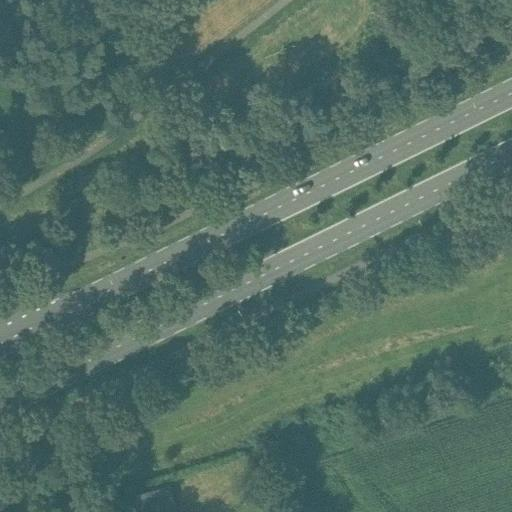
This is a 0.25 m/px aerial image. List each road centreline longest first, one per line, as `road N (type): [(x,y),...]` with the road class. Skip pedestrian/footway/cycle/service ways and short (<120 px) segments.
road 1 (secondary): [(0,407),(511,156)]
road 2 (secondary): [(511,92),(0,341)]
